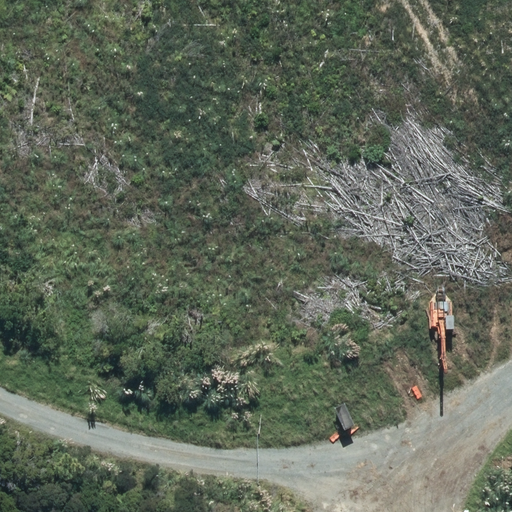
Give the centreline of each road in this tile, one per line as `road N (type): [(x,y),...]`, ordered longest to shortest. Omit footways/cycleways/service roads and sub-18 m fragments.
road 1 (track): [(511,361),(468,391),(291,429),(54,399),(0,368)]
road 2 (track): [(482,511),(468,391)]
